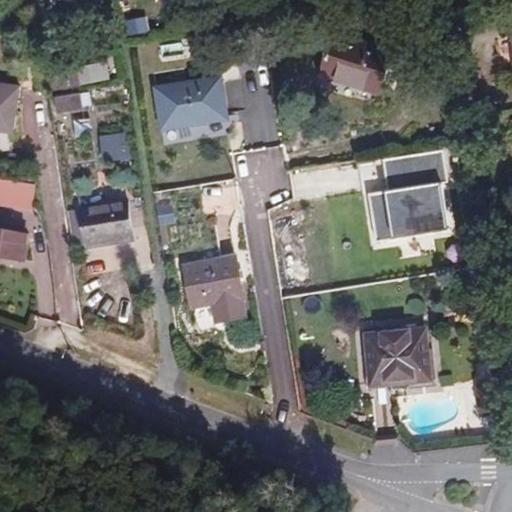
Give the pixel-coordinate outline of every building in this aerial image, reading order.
[(334,35),(321,75),(380,94),(393,54),(334,35)] [(158,88),(164,129),(194,124),(193,119),(227,114),(222,77),(158,88)] [(20,87),(0,84),(0,130),(13,132),(20,87)] [(83,91),(55,95),(57,110),(85,106),(83,91)] [(194,124),(228,120),(227,114),(193,119),(194,124)] [(100,133),(102,156),(127,154),(125,130),(100,133)] [(34,185),(0,179),(0,204),(31,209),(34,185)] [(449,231),(441,184),(391,192),(399,238),(449,231)] [(131,201),(70,211),(75,249),(137,239),(131,201)] [(0,255),(9,258),(25,261),(29,238),(18,235),(19,229),(0,225),(0,255)] [(297,230),(277,232),(282,260),(301,258),(297,230)] [(0,263),(8,265),(9,258),(0,255),(0,263)] [(236,257),(186,267),(193,308),(244,299),(236,257)] [(426,331),(369,337),(373,384),(431,379),(426,331)] [(476,380),(482,418),(499,415),(493,378),(476,380)] [(432,392),(431,379),(373,384),(374,397),(432,392)]
